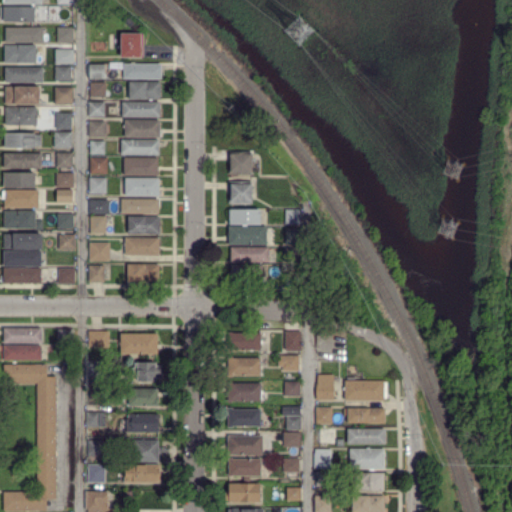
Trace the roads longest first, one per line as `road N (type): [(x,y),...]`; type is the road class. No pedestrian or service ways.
road 1 (residential): [(193,47),(195,511)]
road 2 (residential): [(0,305),(196,307)]
road 3 (residential): [(409,381),(411,511)]
